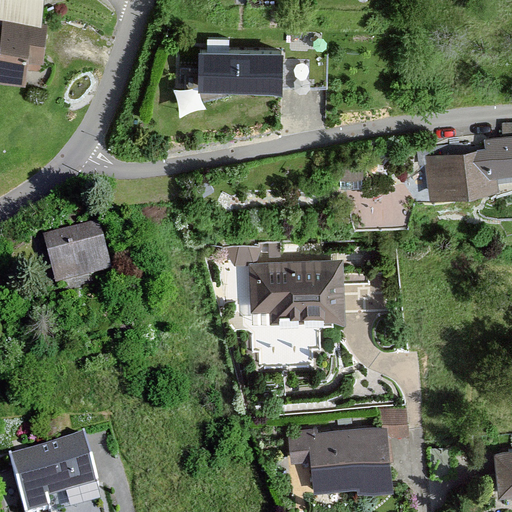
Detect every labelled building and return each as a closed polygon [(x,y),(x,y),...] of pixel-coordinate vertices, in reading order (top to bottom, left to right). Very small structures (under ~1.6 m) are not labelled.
[(0,0),(0,83),(26,86),(27,70),(40,71),(41,65),(44,65),(48,25),(41,24),(43,0),(0,0)] [(207,50),(198,50),(198,90),(283,91),(283,51),(229,50),(229,37),(207,37),(207,50)] [(511,180),(511,126),(492,128),(493,141),(469,142),(470,153),(419,156),(421,197),(484,193),(484,182),(511,180)] [(100,218),(43,233),(56,282),(113,267),(100,218)] [(334,320),(332,258),(238,261),(240,312),(261,312),(262,323),(334,320)] [(374,426),(282,431),(284,466),(297,465),(299,496),(378,491),(374,426)] [(106,511),(85,434),(10,455),(25,511),(35,511),(49,508),(50,511),(106,511)] [(511,450),(487,453),(490,503),(511,501),(511,450)]
